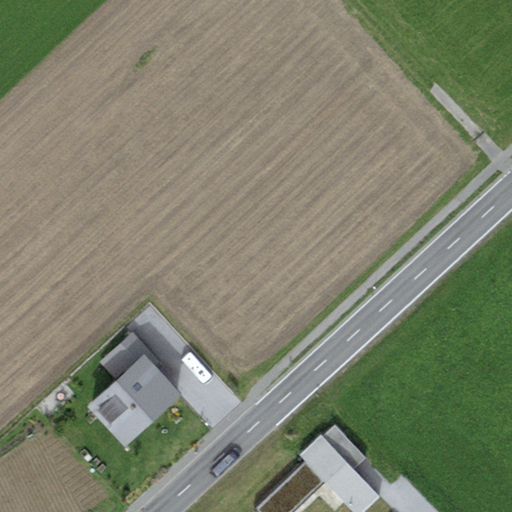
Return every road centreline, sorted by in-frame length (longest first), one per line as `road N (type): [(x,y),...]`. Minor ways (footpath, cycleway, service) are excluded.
road 1 (primary): [(158,511),(410,275)]
road 2 (track): [(349,0),(511,175)]
road 3 (primary): [(511,186),(410,275)]
